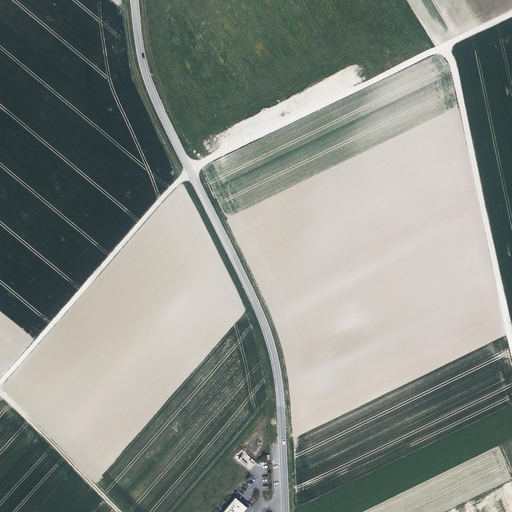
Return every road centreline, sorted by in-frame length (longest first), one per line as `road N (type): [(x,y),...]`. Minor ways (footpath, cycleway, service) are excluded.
road 1 (track): [(0,383),(189,170),(511,13)]
road 2 (tertiary): [(135,0),(154,110),(239,269),(272,354),(285,511)]
road 3 (track): [(444,45),(511,339)]
road 4 (track): [(0,388),(117,511)]
